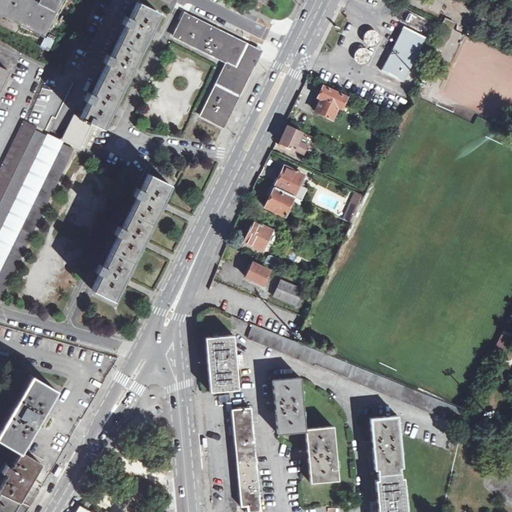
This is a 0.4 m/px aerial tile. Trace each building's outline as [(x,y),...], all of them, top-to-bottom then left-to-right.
[(62,0),(0,0),(0,11),(26,25),(45,34),(62,0)] [(158,13),(137,2),(130,18),(125,16),(121,24),(126,26),(111,56),(106,54),(102,62),(107,64),(91,94),(88,92),(84,100),(88,102),(81,117),(74,114),(62,139),(80,148),(92,123),(101,128),(158,13)] [(226,62),(236,67),(243,52),(247,44),(246,44),(185,13),(174,36),(226,62)] [(443,23),(444,23),(446,24),(436,44),(443,48),(445,43),(452,29),(453,27),(455,23),(452,22),(447,19),(445,18),(443,23)] [(404,26),(402,29),(403,29),(382,71),(403,81),(426,37),(404,26)] [(361,36),(361,43),(367,48),(374,47),(379,42),(378,35),(373,30),(365,31),(361,36)] [(226,62),(216,85),(239,96),(249,75),(261,51),(247,44),(243,52),(236,67),(226,62)] [(350,54),(351,61),(357,65),(364,65),(368,59),(368,52),(362,47),(355,48),(350,54)] [(224,127),(239,96),(216,85),(201,116),(224,127)] [(323,86),(318,97),(321,99),(315,112),(332,119),(338,107),(341,108),(347,97),(328,88),(323,86)] [(0,202),(35,130),(37,127),(25,121),(0,171),(0,202)] [(288,125),(280,142),(283,144),(282,146),(284,148),(285,145),(303,153),(307,145),(298,141),(302,132),(288,125)] [(0,202),(0,232),(47,136),(35,130),(0,202)] [(302,132),(298,141),(307,145),(303,153),(310,156),(318,139),(316,138),(302,132)] [(0,232),(0,268),(58,149),(59,150),(62,143),(47,136),(0,232)] [(58,149),(0,268),(0,298),(1,298),(74,149),(62,143),(59,150),(58,149)] [(284,166),(274,187),(294,196),(302,200),(308,188),(300,184),(304,175),(284,166)] [(169,184),(148,174),(141,190),(136,187),(132,195),(137,197),(122,228),(118,226),(114,234),(118,236),(104,266),(99,263),(95,272),(100,274),(92,289),(113,299),(122,279),(141,241),(160,203),(169,184)] [(265,207),(285,216),(294,196),(274,187),(265,207)] [(347,211),(343,219),(349,221),(353,214),(347,211)] [(244,241),(262,250),(272,230),(253,221),(244,241)] [(330,265),(334,255),(326,252),(322,261),(330,265)] [(263,263),(277,270),(281,261),(267,255),(263,263)] [(246,277),(263,284),(269,270),(252,262),(246,277)] [(274,296),(297,306),(304,289),(282,279),(274,296)] [(458,424),(464,410),(252,324),(247,339),(458,424)] [(493,353),(499,356),(502,357),(511,337),(511,334),(503,330),(493,353)] [(210,392),(238,389),(233,334),(205,337),(210,392)] [(32,376),(0,431),(0,439),(21,451),(57,390),(32,376)] [(305,429),(300,378),(271,380),(273,404),(267,404),(268,409),(271,408),(271,411),(274,411),(276,434),(304,432),(304,429),(305,429)] [(256,511),(260,511),(250,408),(231,410),(240,506),(245,506),(245,511),(256,511)] [(369,418),(371,442),(365,442),(365,448),(368,447),(368,450),(371,450),(373,470),(376,470),(376,480),(374,480),(376,501),(369,502),(369,506),(370,511),(377,511),(406,511),(403,478),(401,478),(400,469),(402,468),(397,415),(369,418)] [(305,429),(304,429),(304,432),(306,452),(300,452),(301,458),(304,457),(304,460),(307,460),(309,483),(338,480),(333,426),(305,429)] [(21,451),(11,468),(6,465),(2,472),(7,475),(0,486),(0,492),(19,501),(41,463),(21,451)] [(62,463),(58,461),(51,471),(52,473),(54,474),(62,463)] [(12,511),(19,501),(0,492),(0,511),(12,511)]
